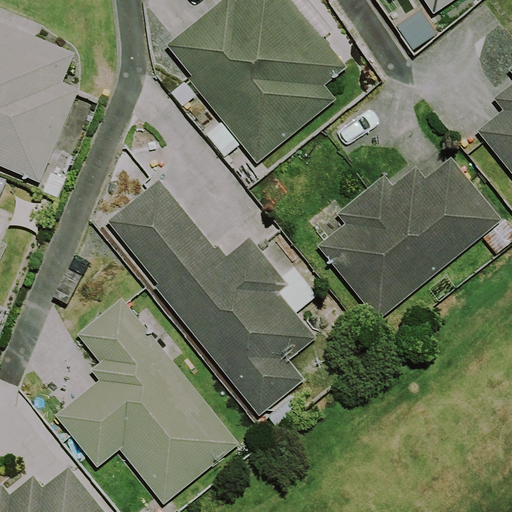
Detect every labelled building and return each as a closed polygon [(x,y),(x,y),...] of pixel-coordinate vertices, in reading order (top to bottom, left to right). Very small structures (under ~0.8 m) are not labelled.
[(349,67),(293,0),(222,0),(167,45),(192,76),(189,79),(257,163),(337,98),(326,85),(349,67)] [(424,0),(434,14),(454,0),(424,0)] [(75,55),(0,21),(0,167),(38,184),(80,89),(64,81),(75,55)] [(511,67),(509,70),(511,73),(511,83),(494,98),(503,109),(477,131),(511,174),(511,67)] [(385,175),(337,214),(344,223),(317,245),(379,321),(504,220),(453,158),(427,179),(416,166),(393,185),(385,175)] [(294,268),(284,276),(252,237),(229,255),(219,244),(217,247),(160,177),(107,220),(159,283),(153,288),(258,417),(305,380),(289,361),(317,339),(297,314),(318,297),(294,268)] [(0,241),(0,217),(2,212),(0,211),(0,266),(9,245),(0,241)] [(170,358),(137,316),(123,298),(77,334),(100,363),(91,370),(99,380),(55,415),(97,468),(120,451),(163,505),(239,446),(170,358)] [(0,511),(105,511),(68,466),(42,487),(33,475),(10,494),(1,483),(0,484),(0,511)]
